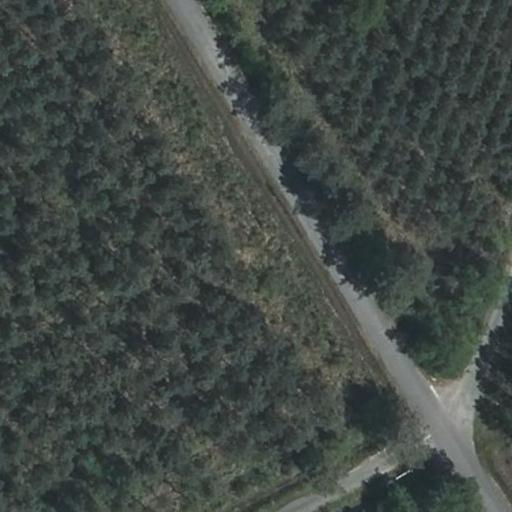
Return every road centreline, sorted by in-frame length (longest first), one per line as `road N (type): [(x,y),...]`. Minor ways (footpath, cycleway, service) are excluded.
road 1 (unclassified): [(191,0),(457,434)]
road 2 (unclassified): [(457,434),(307,511)]
road 3 (unclassified): [(457,434),(511,301)]
